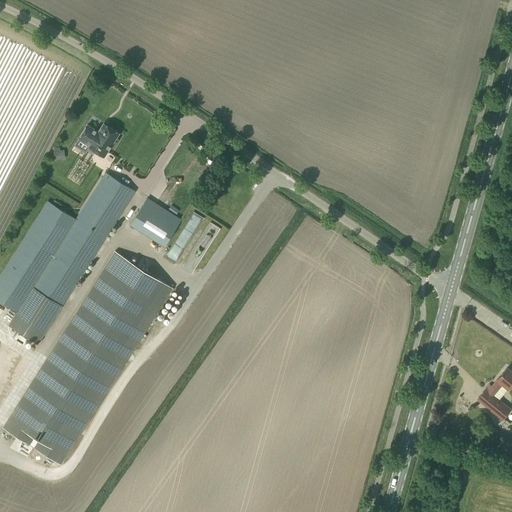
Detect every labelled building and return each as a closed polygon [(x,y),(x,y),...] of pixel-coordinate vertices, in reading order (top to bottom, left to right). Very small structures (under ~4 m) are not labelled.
[(104,156),(119,133),(104,123),(98,131),(87,124),(79,137),(89,144),(88,146),(104,156)] [(28,337),(37,343),(135,190),(105,171),(76,218),(48,200),(0,274),(0,301),(16,312),(8,324),(18,331),(28,337)] [(164,245),(180,220),(146,199),(130,223),(164,245)] [(115,250),(3,427),(61,464),(173,287),(115,250)] [(28,337),(18,331),(13,338),(23,344),(28,337)] [(490,384),(485,389),(499,400),(511,383),(511,371),(507,367),(492,386),(490,384)] [(510,409),(499,400),(485,389),(478,398),(503,418),(510,409)] [(498,419),(492,427),(497,431),(503,423),(498,419)]
